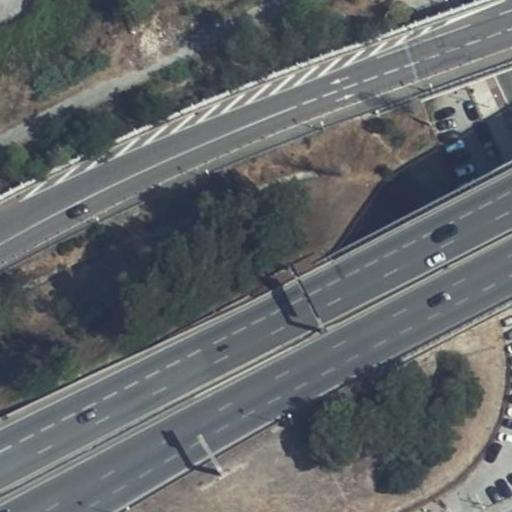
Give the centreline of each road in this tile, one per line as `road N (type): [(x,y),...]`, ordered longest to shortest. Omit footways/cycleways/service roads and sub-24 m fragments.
road 1 (motorway): [(511,203),(0,461)]
road 2 (tertiary): [(0,247),(257,121),(511,37)]
road 3 (motorway): [(104,487),(511,267)]
